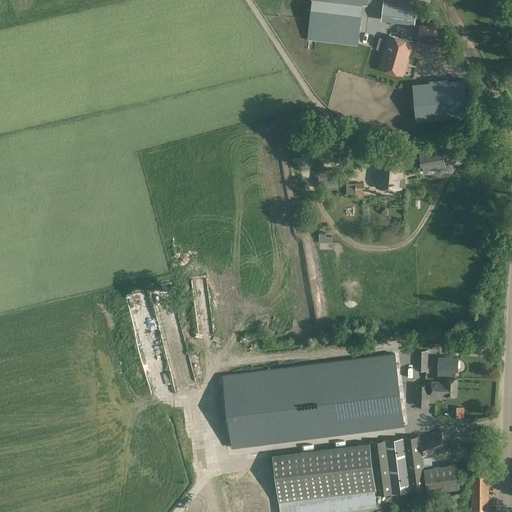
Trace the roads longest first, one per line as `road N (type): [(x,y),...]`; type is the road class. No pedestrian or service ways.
road 1 (track): [(248,0),(302,83),(361,143),(445,141),(511,122)]
road 2 (tertiary): [(506,511),(511,335)]
road 3 (unclassified): [(511,119),(449,0)]
